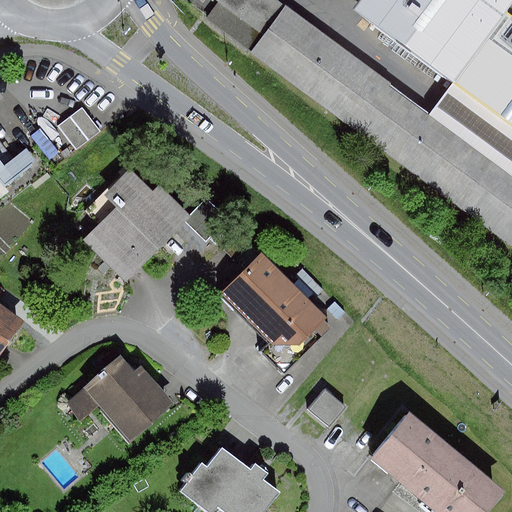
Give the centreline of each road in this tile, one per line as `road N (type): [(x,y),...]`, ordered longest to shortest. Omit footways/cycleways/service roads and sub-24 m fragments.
road 1 (residential): [(319,511),(316,474),(301,455),(142,338),(88,333),(0,397)]
road 2 (secondary): [(289,170),(511,371)]
road 3 (secondary): [(60,25),(236,145),(289,170)]
road 4 (secondary): [(289,170),(259,130),(169,48),(136,0)]
